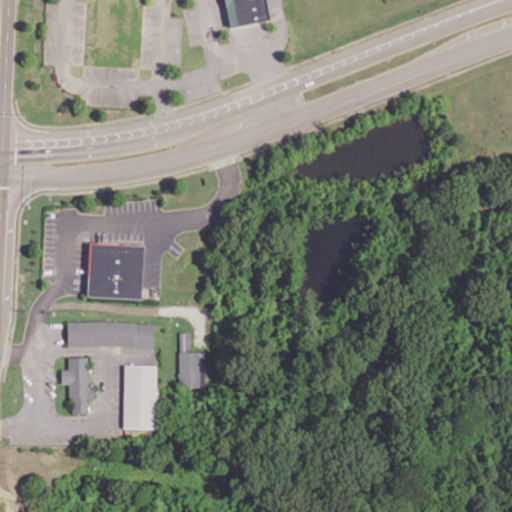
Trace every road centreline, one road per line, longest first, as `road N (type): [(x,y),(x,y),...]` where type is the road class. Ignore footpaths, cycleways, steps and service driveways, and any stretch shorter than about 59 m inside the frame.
road 1 (tertiary): [(0,164),(51,182),(181,159),(511,32)]
road 2 (tertiary): [(503,0),(235,110),(157,134),(47,145),(0,161)]
